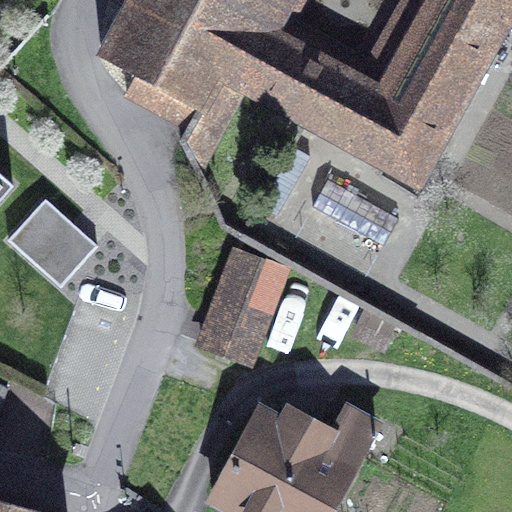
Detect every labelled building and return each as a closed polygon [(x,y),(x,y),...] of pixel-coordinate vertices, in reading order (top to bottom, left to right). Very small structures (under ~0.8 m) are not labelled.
[(418,185),(511,14),(511,0),(134,0),(101,59),(195,111),(226,128),(245,93),(302,123),(418,185)] [(0,201),(15,185),(0,172),(0,201)] [(399,219),(328,180),(313,208),(384,247),(399,219)] [(83,232),(46,200),(10,242),(63,289),(92,256),(75,241),(83,232)] [(285,269),(240,251),(204,345),(250,363),(285,269)] [(0,414),(11,390),(0,383),(0,414)] [(240,511),(329,511),(376,425),(334,402),(321,427),(292,411),(284,425),(261,412),(214,498),(240,511)] [(33,511),(0,502),(0,511),(33,511)]
